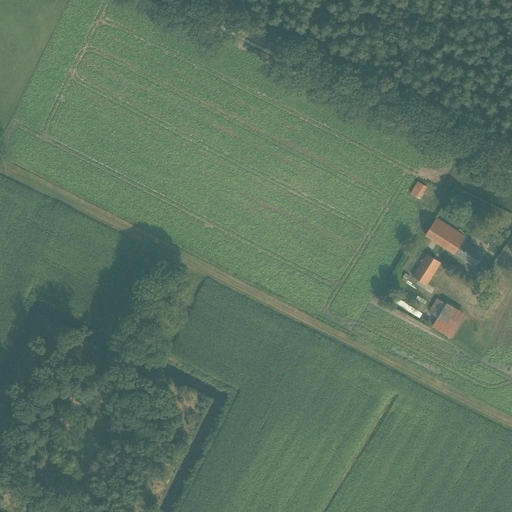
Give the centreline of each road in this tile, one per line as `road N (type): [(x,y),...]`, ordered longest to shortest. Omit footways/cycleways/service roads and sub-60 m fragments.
road 1 (track): [(511,426),(0,167)]
road 2 (track): [(511,165),(178,0)]
